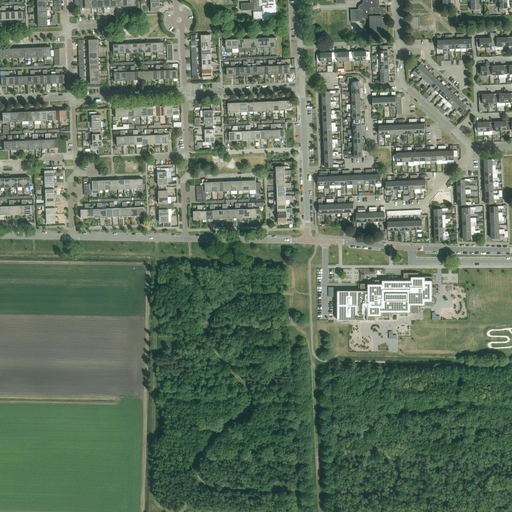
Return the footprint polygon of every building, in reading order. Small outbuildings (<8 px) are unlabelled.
[(85,8),(91,8),(90,0),(79,0),(80,6),(85,6),(85,8)] [(250,0),(250,3),(241,3),(241,11),(253,10),(254,19),(263,19),(263,20),(277,20),(278,15),(277,14),(278,10),(277,9),(278,5),(277,4),(277,0),(250,0)] [(159,2),(150,2),(150,12),(159,11),(158,8),(162,8),(162,5),(159,5),(159,2)] [(509,6),(510,6),(509,5),(509,4),(509,3),(509,2),(497,3),(497,5),(499,5),(499,12),(506,12),(505,9),(507,9),(507,6),(509,6)] [(479,13),(479,3),(469,3),(469,5),(471,5),(471,10),(473,10),(473,13),(479,13)] [(502,38),(503,46),(511,46),(511,37),(502,38)] [(485,38),(477,39),(476,39),(477,48),(486,47),(485,38)] [(485,38),(486,47),(494,47),(494,38),(485,38)] [(494,38),(494,47),(503,46),(502,38),(494,38)] [(372,55),(372,57),(388,57),(388,50),(387,51),(386,46),(380,46),(380,51),(379,51),(379,55),(372,55)] [(51,56),(54,56),(53,50),(50,50),(50,47),(44,47),(44,57),(51,56)] [(366,51),(361,52),(361,61),(370,60),(370,52),(367,52),(366,51)] [(344,61),(343,52),(337,52),(337,53),(335,53),(335,62),(344,61)] [(349,52),(343,52),(344,61),(352,61),(352,53),(350,53),(349,52)] [(361,61),(361,52),(355,52),(355,53),(352,53),(352,61),(361,61)] [(327,62),(326,53),(320,53),(320,54),(317,54),(317,62),(327,62)] [(327,62),(335,62),(335,53),(332,54),(332,53),(326,53),(327,62)] [(414,70),(418,74),(424,68),(420,64),(414,70)] [(490,75),(490,66),(481,67),(481,76),(490,75)] [(498,66),(490,66),(490,75),(498,75),(498,66)] [(506,66),(498,66),(498,75),(507,75),(506,66)] [(429,71),(424,68),(418,74),(422,78),(429,71)] [(422,78),(427,82),(433,75),(429,71),(422,78)] [(437,79),(433,75),(427,82),(431,86),(437,79)] [(431,86),(435,90),(441,83),(437,79),(431,86)] [(445,87),(441,83),(435,90),(439,94),(445,87)] [(439,94),(444,98),(450,91),(445,87),(439,94)] [(454,95),(450,91),(444,98),(448,101),(454,95)] [(488,103),(488,94),(479,95),(479,104),(488,103)] [(496,94),(488,94),(488,103),(497,103),(496,94)] [(505,94),(496,94),(497,103),(505,103),(505,94)] [(448,101),(452,105),(458,99),(454,95),(448,101)] [(452,105),(456,109),(462,102),(458,99),(452,105)] [(456,109),(461,113),(463,116),(468,111),(465,109),(467,106),(462,102),(456,109)] [(204,111),(204,117),(214,117),(213,110),(210,111),(209,108),(202,108),(202,111),(204,111)] [(91,116),(91,122),(101,121),(100,115),(97,115),(96,112),(89,112),(89,116),(91,116)] [(205,124),(206,127),(213,126),(216,126),(216,124),(213,124),(213,123),(214,123),(214,117),(204,117),(205,124)] [(90,131),(93,131),(100,131),(100,128),(101,128),(101,121),(91,122),(92,128),(89,128),(90,131)] [(500,122),(501,131),(509,130),(509,121),(500,122)] [(483,123),(484,131),(492,131),(492,122),(483,123)] [(492,122),(492,131),(501,131),(500,122),(492,122)] [(483,123),(475,123),(474,123),(475,132),(484,131),(483,123)] [(273,124),(273,139),(280,138),(280,137),(283,137),(283,130),(275,130),(275,124),(273,124)] [(205,130),(205,136),(214,136),(214,129),(213,129),(213,126),(206,127),(206,130),(205,130)] [(236,140),(235,126),(233,126),(233,128),(233,132),(226,132),(226,141),(236,140)] [(160,129),(161,143),(167,143),(167,141),(170,140),(170,134),(163,135),(163,129),(160,129)] [(100,131),(93,131),(93,134),(92,134),(92,141),(102,140),(101,134),(100,134),(100,131)] [(54,148),(54,146),(58,146),(57,139),(50,139),(49,134),(47,134),(48,148),(54,148)] [(215,147),(214,136),(205,136),(205,142),(203,142),(203,145),(211,145),(211,147),(215,147)] [(102,140),(92,141),(89,141),(89,143),(92,143),(92,147),(90,147),(91,150),(98,150),(98,147),(101,147),(102,147),(102,140)] [(450,151),(448,151),(448,160),(454,160),(454,157),(457,157),(457,151),(454,151),(454,150),(454,148),(454,145),(450,146),(450,148),(450,151)] [(44,177),(54,176),(54,173),(56,173),(56,170),(52,170),(52,167),(44,167),(44,177)] [(157,178),(167,178),(171,178),(171,171),(169,171),(168,168),(161,169),(161,172),(157,172),(157,178)] [(45,186),(53,186),(53,183),(56,183),(56,180),(54,180),(54,176),(44,177),(45,186)] [(159,185),(159,188),(166,187),(166,184),(167,184),(167,178),(157,178),(158,185),(159,185)] [(255,180),(249,181),(249,190),(256,190),(260,190),(260,184),(255,184),(255,180)] [(92,192),(92,190),(99,190),(98,181),(92,181),(92,184),(89,184),(89,187),(89,190),(89,192),(92,192)] [(45,196),(57,195),(57,192),(55,192),(54,189),(53,189),(53,186),(45,186),(45,196)] [(158,191),(158,197),(168,197),(167,190),(166,190),(166,187),(159,188),(159,191),(158,191)] [(45,205),(54,205),(54,202),(55,202),(55,198),(57,198),(57,195),(45,196),(45,205)] [(159,204),(160,207),(167,206),(167,203),(168,203),(168,197),(158,197),(159,204)] [(46,215),(55,214),(55,211),(57,210),(57,208),(54,208),(54,205),(45,205),(46,215)] [(159,210),(159,216),(168,216),(168,209),(167,209),(167,206),(160,207),(160,210),(159,210)] [(55,214),(46,215),(46,224),(55,224),(55,221),(58,220),(58,218),(55,218),(55,214)] [(169,222),(168,216),(159,216),(159,222),(163,222),(163,225),(163,227),(171,227),(171,225),(171,222),(169,222)] [(338,291),(338,320),(375,320),(375,316),(389,316),(389,313),(418,313),(418,306),(433,306),(433,295),(436,295),(436,287),(433,287),(433,280),(418,280),(418,273),(404,273),(404,280),(375,280),(375,284),(360,284),(361,291),(338,291)]
